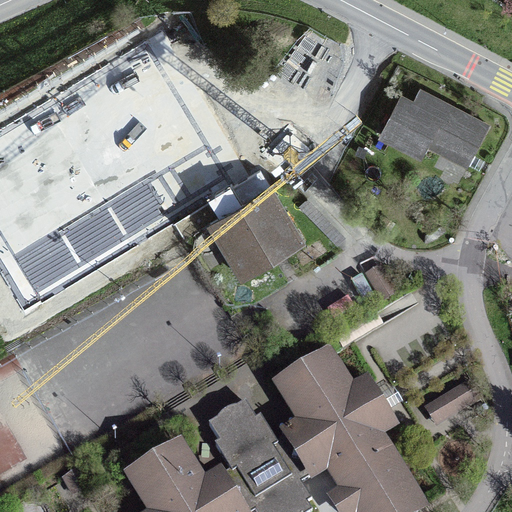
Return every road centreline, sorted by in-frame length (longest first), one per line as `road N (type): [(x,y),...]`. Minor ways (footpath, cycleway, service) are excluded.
road 1 (residential): [(506,468),(507,392),(479,322),(473,271),(511,178)]
road 2 (tertiary): [(337,0),(511,92)]
